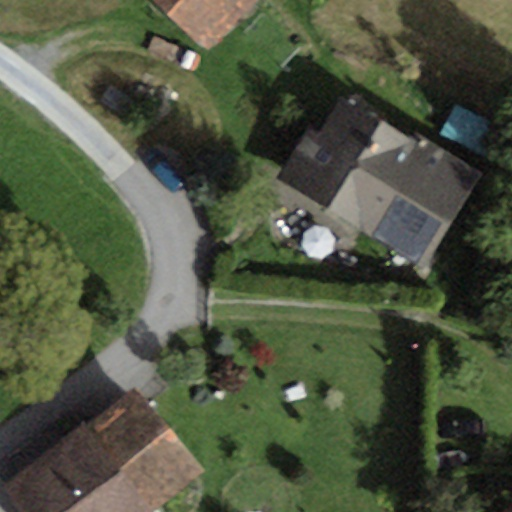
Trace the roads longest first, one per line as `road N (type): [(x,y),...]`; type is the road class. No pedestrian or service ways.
road 1 (residential): [(0,448),(121,361),(145,333),(168,274),(158,211),(15,72)]
road 2 (track): [(158,307),(416,325),(457,342),(511,382)]
